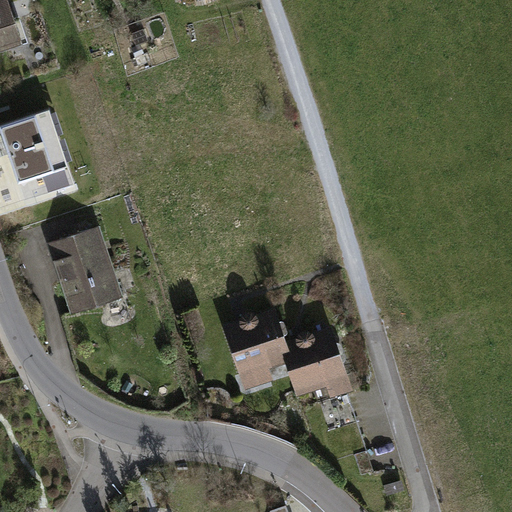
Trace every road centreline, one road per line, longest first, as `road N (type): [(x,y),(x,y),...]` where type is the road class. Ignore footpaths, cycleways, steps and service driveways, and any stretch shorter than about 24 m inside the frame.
road 1 (track): [(369,327),(260,0)]
road 2 (residential): [(340,511),(259,456),(128,428)]
road 3 (residential): [(128,428),(39,370),(0,284)]
road 4 (residential): [(418,511),(369,327)]
